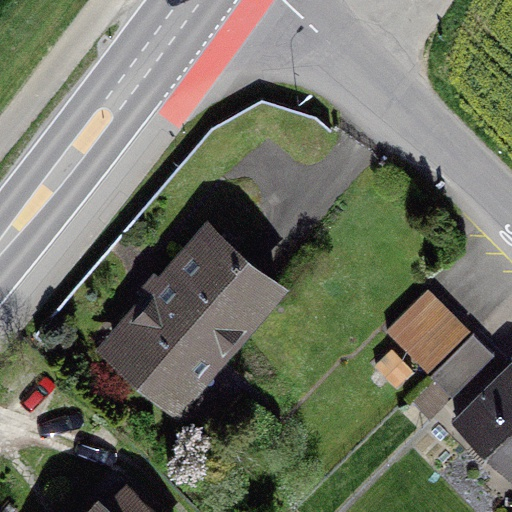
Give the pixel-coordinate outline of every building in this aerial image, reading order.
[(275,283),(209,226),(113,339),(179,396),(275,283)] [(469,328),(428,287),(386,329),(427,370),(469,328)] [(432,374),(452,395),(493,353),(473,333),(432,374)] [(511,362),(449,426),(499,478),(511,464),(511,362)] [(156,511),(128,484),(104,509),(95,501),(83,511),(156,511)]
